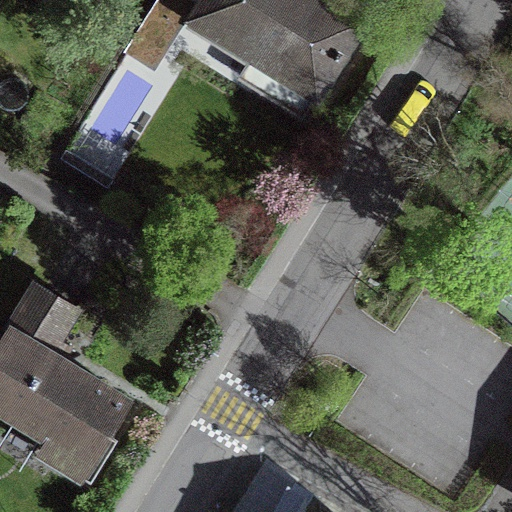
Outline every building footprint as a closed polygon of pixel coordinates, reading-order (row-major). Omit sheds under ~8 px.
[(193,3),(188,0),(158,0),(128,48),(155,65),(193,3)] [(328,0),(205,0),(196,16),(267,61),(254,83),(300,112),(359,19),(328,0)] [(65,148),(60,157),(107,187),(113,178),(65,148)] [(49,351),(77,306),(36,281),(0,339),(0,404),(62,442),(55,454),(81,471),(89,459),(90,460),(128,399),(49,351)] [(303,511),(287,502),(281,511),(303,511)]
